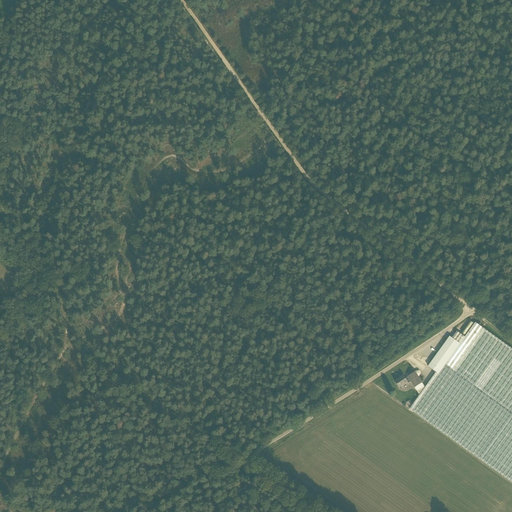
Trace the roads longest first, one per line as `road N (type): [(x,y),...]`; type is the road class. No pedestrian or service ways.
road 1 (track): [(275,132),(220,171),(197,171),(172,155),(160,161),(124,231),(116,266),(122,309),(67,344),(252,462)]
road 2 (track): [(180,0),(311,181),(472,311)]
road 3 (track): [(0,199),(54,263),(67,339),(8,449)]
road 4 (unclassified): [(252,462),(258,450),(472,311)]
road 5 (track): [(252,462),(119,511)]
